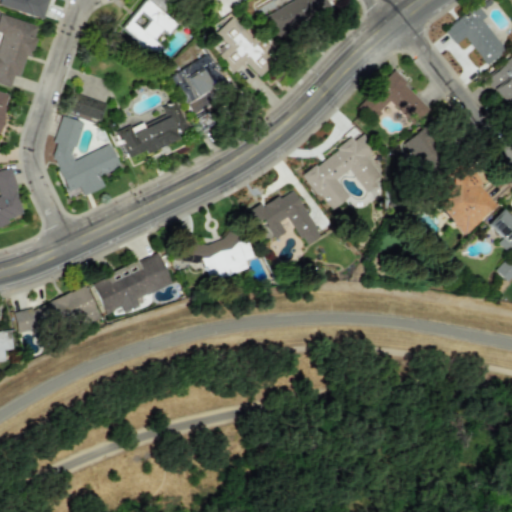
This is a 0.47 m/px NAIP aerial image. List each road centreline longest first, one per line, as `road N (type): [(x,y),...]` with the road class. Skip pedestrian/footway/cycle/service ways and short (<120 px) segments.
road 1 (tertiary): [(0,274),(254,153),(398,19)]
road 2 (residential): [(73,245),(42,185),(37,143),(86,0)]
road 3 (residential): [(511,150),(398,19)]
